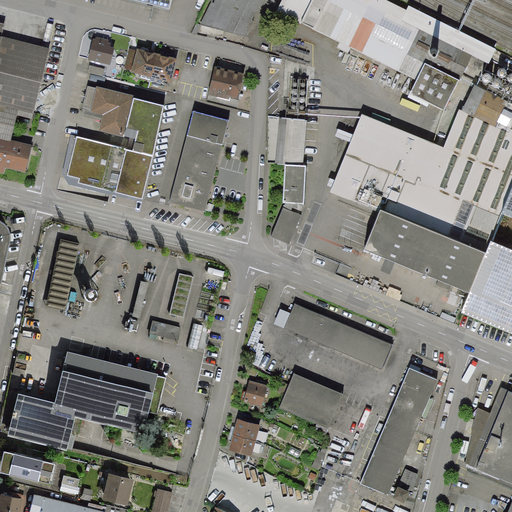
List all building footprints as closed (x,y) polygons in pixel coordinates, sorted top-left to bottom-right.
[(263,0),(210,0),(212,1),(200,25),(246,36),(263,0)] [(285,0),(280,11),(417,78),(409,93),(443,109),(470,54),(401,20),(403,15),(379,0),(285,0)] [(49,50),(1,37),(0,39),(0,103),(17,108),(33,112),(49,50)] [(108,64),(114,45),(92,39),(87,58),(108,64)] [(179,58),(140,48),(134,71),(173,81),(179,58)] [(244,73),(215,66),(208,93),(237,100),(244,73)] [(468,290),(511,182),(511,103),(474,86),(447,151),(364,117),(334,190),(380,208),(364,247),(468,290)] [(152,152),(163,103),(95,88),(90,110),(101,113),(98,129),(134,137),(131,147),(152,152)] [(0,163),(24,169),(29,146),(9,141),(17,108),(0,103),(0,163)] [(205,211),(229,119),(193,109),(169,201),(205,211)] [(278,162),(300,164),(305,119),(282,117),(278,162)] [(140,196),(151,153),(76,135),(66,173),(78,176),(77,181),(140,196)] [(306,165),(285,164),(283,201),(285,201),(304,202),(306,165)] [(511,188),(503,211),(511,214),(511,188)] [(290,243),(304,208),(285,201),(271,235),(290,243)] [(0,281),(0,282),(10,237),(10,232),(7,226),(4,223),(0,220),(0,281)] [(511,246),(491,239),(462,311),(511,331),(511,246)] [(184,317),(193,277),(180,274),(171,314),(184,317)] [(392,344),(295,302),(284,327),(381,368),(392,344)] [(181,327),(152,319),(150,333),(163,336),(163,340),(170,341),(170,338),(178,340),(181,327)] [(52,400),(16,391),(7,434),(65,449),(74,416),(142,431),(147,411),(157,412),(166,377),(157,375),(157,373),(66,350),(52,400)] [(438,378),(409,366),(359,482),(388,494),(438,378)] [(295,372),(280,407),(329,427),(343,392),(295,372)] [(262,404),(267,384),(249,379),(243,400),(262,404)] [(511,482),(511,392),(507,391),(475,468),(511,482)] [(250,454),(258,423),(238,418),(230,448),(250,454)] [(41,459),(12,452),(7,473),(35,481),(41,459)] [(324,511),(346,458),(331,452),(310,511),(324,511)] [(129,503),(135,479),(110,474),(105,497),(129,503)] [(167,511),(172,492),(157,488),(151,511),(154,511),(167,511)] [(0,500),(0,511),(22,511),(26,496),(2,491),(0,500)] [(103,511),(104,511),(33,494),(29,511),(103,511)]
